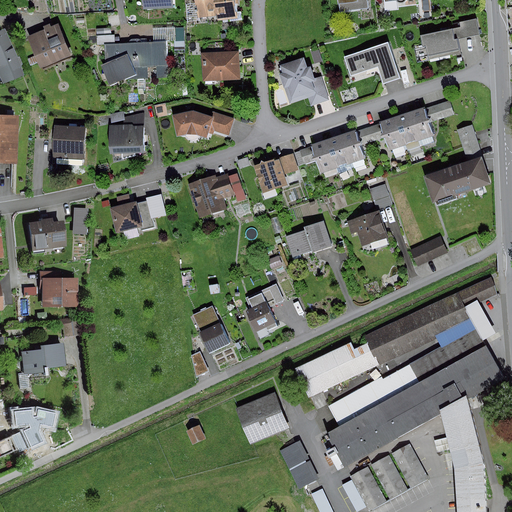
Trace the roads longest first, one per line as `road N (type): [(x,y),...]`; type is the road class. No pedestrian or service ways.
road 1 (residential): [(0,481),(511,246)]
road 2 (residential): [(273,139),(500,65)]
road 3 (residential): [(136,180),(273,139)]
road 4 (residential): [(273,139),(259,0)]
